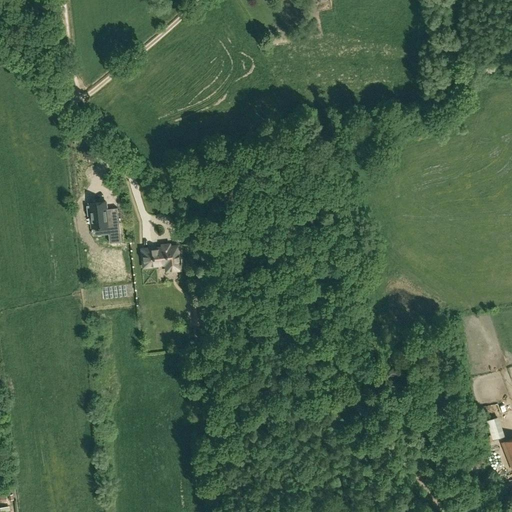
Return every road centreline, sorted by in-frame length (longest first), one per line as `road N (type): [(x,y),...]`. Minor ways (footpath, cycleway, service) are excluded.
road 1 (unclassified): [(0,39),(144,183)]
road 2 (track): [(505,372),(469,311),(453,312),(432,294),(386,291),(386,320)]
